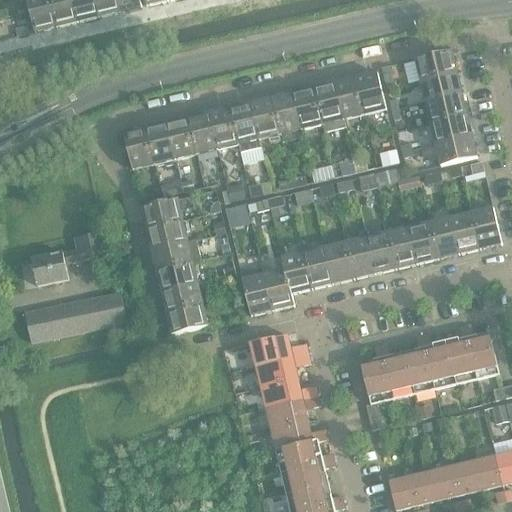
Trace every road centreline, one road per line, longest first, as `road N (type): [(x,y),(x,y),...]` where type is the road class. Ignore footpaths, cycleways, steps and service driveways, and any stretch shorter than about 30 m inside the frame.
road 1 (residential): [(103,131),(125,190),(166,367),(312,323)]
road 2 (residential): [(103,131),(118,119),(485,32)]
road 3 (residential): [(312,323),(511,274)]
road 4 (residential): [(356,511),(312,323)]
